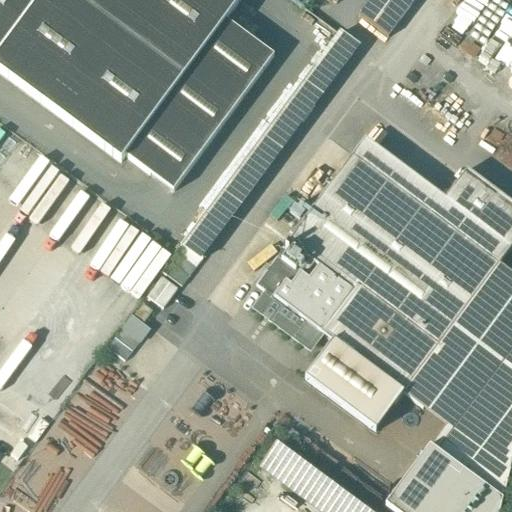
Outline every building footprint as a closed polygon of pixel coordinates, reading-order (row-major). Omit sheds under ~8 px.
[(37,0),(0,50),(0,74),(118,161),(124,153),(225,19),(239,0),(37,0)] [(0,0),(0,50),(37,0),(0,0)] [(377,0),(365,17),(396,40),(424,0),(377,0)] [(225,19),(124,153),(171,189),(273,54),(225,19)] [(333,82),(311,67),(178,247),(201,263),(333,82)] [(430,214),(351,153),(254,284),(266,292),(253,306),(306,346),(319,331),(332,342),(304,377),(373,429),(511,243),(511,203),(464,168),(430,214)] [(152,312),(140,303),(129,319),(140,328),(152,312)] [(498,511),(507,472),(449,430),(398,498),(416,511),(498,511)]
